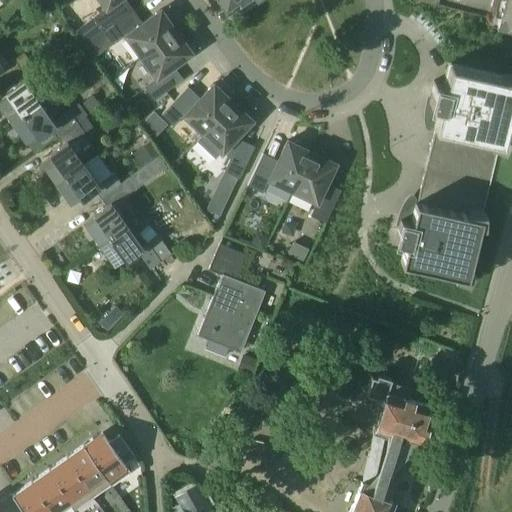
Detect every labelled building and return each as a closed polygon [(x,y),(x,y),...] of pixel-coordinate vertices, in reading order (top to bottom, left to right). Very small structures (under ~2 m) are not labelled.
[(93,17),(103,30),(126,13),(116,0),(99,0),(105,8),(93,17)] [(218,0),(225,10),(238,1),(240,4),(246,0),(218,0)] [(511,0),(490,0),(486,18),(511,23),(511,0)] [(140,57),(175,32),(174,29),(175,24),(168,15),(162,14),(160,10),(136,27),(126,13),(103,30),(113,44),(125,36),(140,57)] [(177,34),(175,32),(140,57),(155,78),(143,87),(153,101),(177,84),(167,70),(191,53),(188,49),(189,43),(182,34),(177,34)] [(0,83),(11,75),(30,62),(23,52),(12,60),(7,63),(1,55),(0,55),(0,83)] [(6,94),(0,98),(0,108),(10,122),(36,103),(29,92),(30,91),(27,82),(40,72),(32,61),(30,62),(11,75),(16,83),(4,91),(6,94)] [(405,243),(400,263),(466,279),(511,93),(511,79),(449,64),(444,84),(434,81),(428,102),(431,103),(426,122),(434,124),(435,125),(416,202),(415,202),(414,203),(406,201),(402,219),(400,219),(394,240),(405,243)] [(183,115),(202,134),(232,102),(230,100),(230,95),(221,86),(216,87),(213,84),(193,105),(181,93),(161,114),(173,126),(183,115)] [(89,112),(99,106),(92,96),(82,103),(89,112)] [(145,101),(131,111),(139,122),(139,123),(152,111),(145,101)] [(232,102),(202,134),(196,141),(215,159),(222,152),(229,159),(223,172),(239,179),(251,153),(235,145),(231,141),(251,120),(248,117),(248,111),(239,104),(234,104),(232,102)] [(36,103),(10,122),(24,142),(35,135),(37,137),(50,129),(55,136),(87,114),(79,103),(68,110),(53,120),(46,114),(45,115),(36,103)] [(51,156),(40,163),(54,184),(81,165),(73,154),(75,152),(70,143),(83,133),(94,126),(87,114),(55,136),(61,144),(49,153),(51,156)] [(269,180),(292,191),(310,152),(308,151),(307,145),(297,141),(291,143),(287,140),(274,167),(259,159),(247,185),(262,193),(269,180)] [(137,153),(145,165),(157,156),(149,145),(137,153)] [(310,152),(292,191),(316,202),(310,215),(325,223),(337,197),(322,190),(335,163),(330,161),(328,156),(318,151),(313,153),(310,152)] [(81,165),(54,184),(69,204),(81,196),(82,198),(94,190),(100,197),(119,183),(112,173),(98,183),(90,175),(89,176),(81,165)] [(95,216),(83,224),(98,245),(125,225),(117,214),(119,213),(114,204),(127,194),(136,188),(128,177),(119,183),(100,197),(105,205),(93,213),(95,216)] [(210,229),(188,198),(169,212),(191,243),(210,229)] [(125,225),(98,245),(113,265),(124,258),(125,260),(138,251),(150,268),(169,254),(155,235),(145,242),(138,234),(133,237),(125,225)] [(250,244),(262,249),(267,238),(256,232),(250,244)] [(307,249),(293,242),(288,253),(302,260),(307,249)] [(239,351),(264,289),(233,277),(243,253),(218,244),(208,268),(222,274),(217,285),(216,284),(197,334),(239,351)] [(76,281),(78,274),(71,271),(69,279),(76,281)] [(324,371),(328,376),(347,363),(339,352),(320,366),(324,371)] [(238,365),(251,371),(256,360),(242,354),(238,365)] [(430,421),(435,406),(405,396),(406,392),(408,387),(388,380),(389,376),(375,373),(374,376),(370,374),(364,392),(382,398),(377,413),(371,431),(373,432),(361,481),(370,485),(368,492),(370,493),(380,482),(379,496),(389,500),(393,467),(412,445),(418,447),(426,420),(430,421)] [(297,383),(308,397),(313,393),(317,390),(307,376),(297,383)] [(262,427),(278,422),(277,417),(275,411),(259,416),(262,427)] [(134,456),(119,435),(108,442),(102,433),(93,440),(92,439),(89,440),(90,442),(85,445),(84,444),(82,445),(110,485),(111,486),(130,472),(124,463),(134,456)] [(110,485),(82,445),(71,453),(70,453),(71,454),(67,456),(66,456),(66,457),(65,458),(93,497),(110,485)] [(286,466),(297,455),(291,449),(280,459),(283,463),(286,466)] [(93,497),(65,458),(54,466),(54,465),(53,466),(50,469),(49,468),(49,469),(47,471),(72,506),(75,510),(93,497)] [(322,470),(325,466),(316,458),(309,466),(318,474),(322,470)] [(63,511),(72,506),(47,471),(36,478),(35,478),(36,479),(32,481),(31,481),(31,482),(29,483),(49,511),(63,511)] [(387,511),(392,502),(389,500),(379,496),(370,493),(368,492),(370,485),(361,481),(351,506),(348,511),(387,511)] [(49,511),(29,483),(19,491),(18,490),(18,491),(14,494),(14,493),(13,494),(14,495),(12,496),(23,511),(49,511)] [(173,502),(179,511),(211,511),(196,487),(173,502)]
